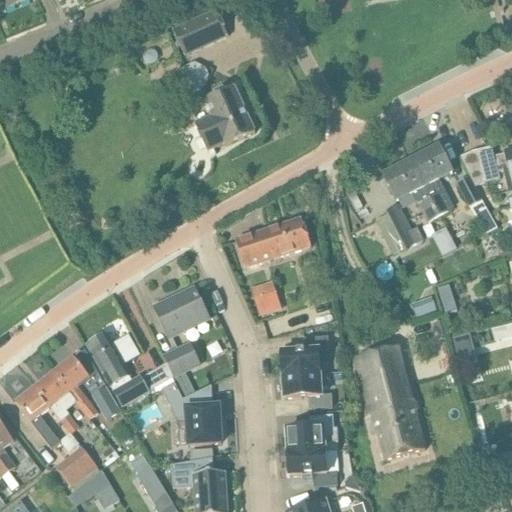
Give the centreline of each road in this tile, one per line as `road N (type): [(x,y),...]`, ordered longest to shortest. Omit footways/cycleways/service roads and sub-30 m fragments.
road 1 (residential): [(195,229),(250,363),(261,511)]
road 2 (residential): [(0,356),(195,229)]
road 3 (residential): [(349,141),(511,63)]
road 4 (residential): [(195,229),(349,141)]
road 5 (unclassified): [(349,141),(276,0)]
road 6 (unclassified): [(138,0),(0,55)]
